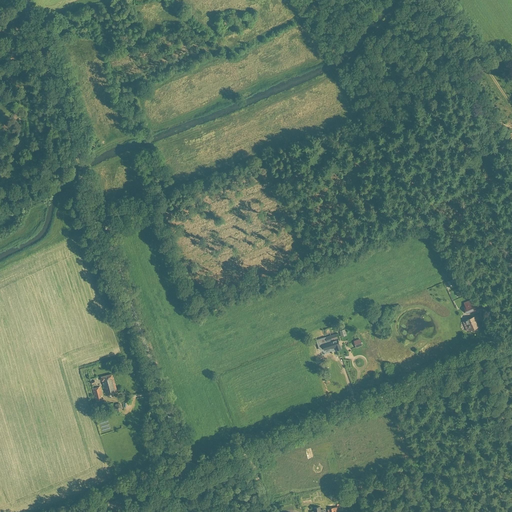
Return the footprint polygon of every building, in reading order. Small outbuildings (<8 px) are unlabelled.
[(467,290),(473,288),(469,280),(470,279),(468,276),(462,279),(467,290)] [(464,297),(466,301),(463,302),(464,306),(474,303),(471,295),(464,297)] [(464,307),(467,313),(482,307),(479,301),(464,307)] [(479,326),(477,324),(476,321),(483,318),(481,313),(466,320),(470,330),(479,326)] [(337,333),(330,336),(331,338),(332,338),(334,345),(335,345),(335,347),(336,347),(337,350),(341,349),(337,333)] [(331,338),(330,336),(326,337),(327,342),(322,343),(325,350),(331,348),(332,349),(335,347),(335,345),(334,345),(332,338),(331,338)] [(360,338),(354,341),(357,347),(363,345),(360,338)] [(113,378),(112,374),(101,377),(106,395),(117,392),(113,378)] [(101,387),(93,389),(96,401),(104,399),(101,387)] [(113,403),(115,411),(122,409),(120,401),(113,403)]
